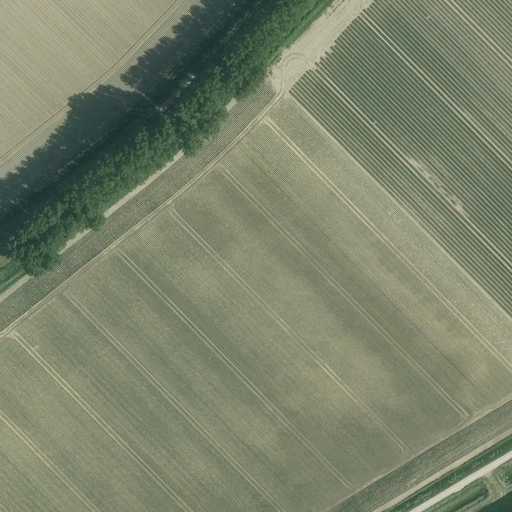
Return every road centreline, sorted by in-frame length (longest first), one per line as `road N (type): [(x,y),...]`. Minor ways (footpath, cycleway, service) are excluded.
road 1 (track): [(284,0),(120,167),(0,261)]
road 2 (track): [(251,0),(153,102),(142,110),(123,101)]
road 3 (unclassified): [(407,511),(511,447)]
